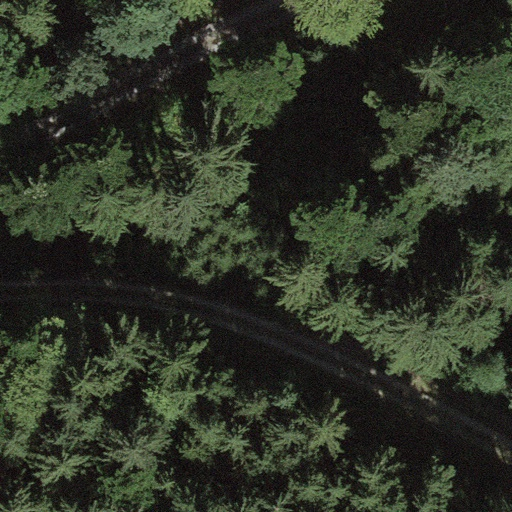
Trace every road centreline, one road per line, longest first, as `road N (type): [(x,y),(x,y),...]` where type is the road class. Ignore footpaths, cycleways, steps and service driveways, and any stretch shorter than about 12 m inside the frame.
road 1 (track): [(0,290),(95,299),(352,378),(511,463)]
road 2 (unclassified): [(0,121),(211,0)]
